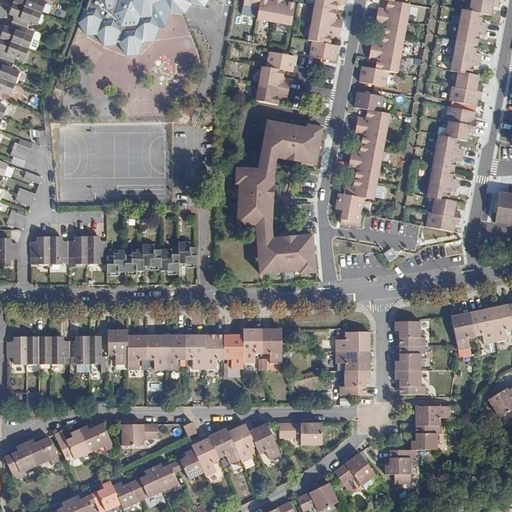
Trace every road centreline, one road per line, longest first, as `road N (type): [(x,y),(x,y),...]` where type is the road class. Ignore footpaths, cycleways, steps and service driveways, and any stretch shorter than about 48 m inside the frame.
road 1 (residential): [(0,445),(72,414),(378,412)]
road 2 (residential): [(0,294),(330,295)]
road 3 (residential): [(358,0),(321,201),(330,295)]
road 4 (residential): [(378,412),(294,488),(247,511)]
road 5 (residential): [(384,402),(473,403),(511,380)]
